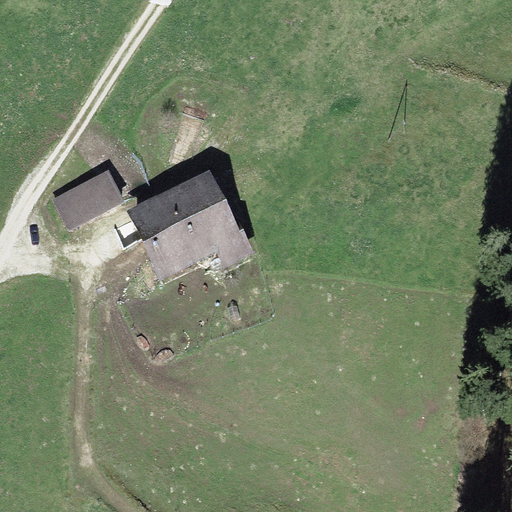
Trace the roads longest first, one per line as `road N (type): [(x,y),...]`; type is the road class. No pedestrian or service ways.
road 1 (track): [(12,222),(84,266),(82,455),(97,485),(131,511)]
road 2 (track): [(0,247),(159,0)]
